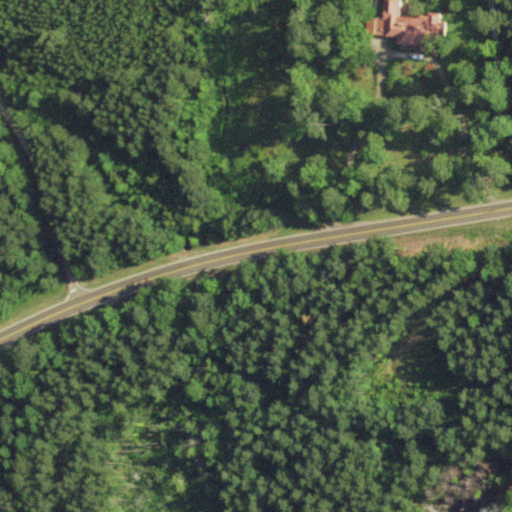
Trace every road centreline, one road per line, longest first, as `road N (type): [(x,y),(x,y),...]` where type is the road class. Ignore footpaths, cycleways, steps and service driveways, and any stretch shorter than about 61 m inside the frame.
road 1 (primary): [(0,343),(80,305),(234,256),(511,208)]
road 2 (residential): [(80,305),(24,149),(0,113)]
